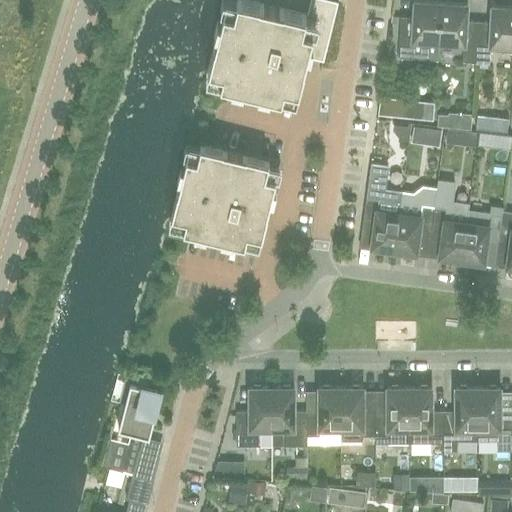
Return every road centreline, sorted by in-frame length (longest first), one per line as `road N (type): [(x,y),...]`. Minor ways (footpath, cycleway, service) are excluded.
road 1 (residential): [(213,357),(511,358)]
road 2 (unclassified): [(0,278),(83,0)]
road 3 (residential): [(321,266),(354,0)]
road 4 (residential): [(511,295),(321,266)]
road 5 (unclassified): [(160,511),(191,397),(213,357)]
road 6 (residential): [(213,357),(321,266)]
